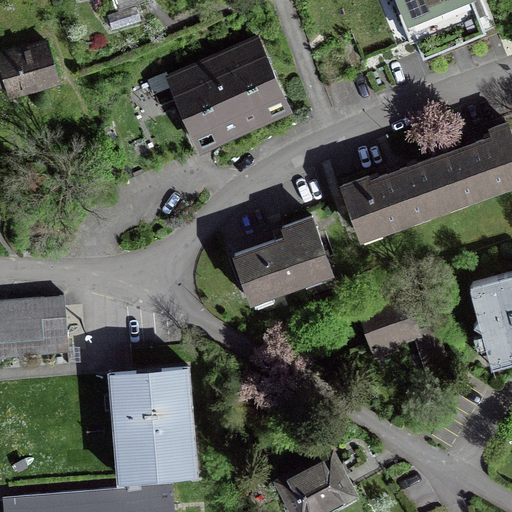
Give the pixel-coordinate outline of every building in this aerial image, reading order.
[(472,0),(398,0),(420,54),(457,39),(484,29),(472,0)] [(135,7),(106,16),(111,30),(139,22),(135,7)] [(168,78),(195,139),(205,135),(212,132),(215,139),(270,114),(267,108),(284,100),(257,39),(168,78)] [(344,78),(350,75),(359,72),(364,69),(353,41),(338,47),(325,53),(313,58),(323,87),(331,83),(337,81),(344,78)] [(8,96),(58,81),(46,43),(26,49),(17,52),(17,50),(0,54),(0,77),(2,77),(8,96)] [(149,134),(105,153),(78,165),(92,196),(109,189),(122,183),(158,167),(193,152),(174,110),(144,123),(149,134)] [(490,129),(493,137),(470,145),(430,159),(398,171),(368,181),(367,177),(341,186),(359,234),(446,203),(511,179),(511,140),(506,124),(490,129)] [(310,217),(282,227),(285,237),(234,255),(250,300),(330,272),(310,217)] [(504,359),(511,356),(511,271),(471,283),(469,288),(477,318),(472,326),(480,330),(487,355),(494,353),(504,359)] [(418,332),(406,295),(359,311),(371,347),(418,332)] [(0,352),(0,356),(67,351),(63,296),(0,300),(0,352)] [(195,472),(186,367),(109,373),(117,478),(124,478),(125,488),(120,489),(2,498),(3,511),(173,511),(171,485),(166,485),(165,475),(195,472)] [(284,511),(310,511),(350,491),(330,453),(307,465),(305,460),(294,466),(296,471),(279,480),(289,498),(280,503),(284,511)]
